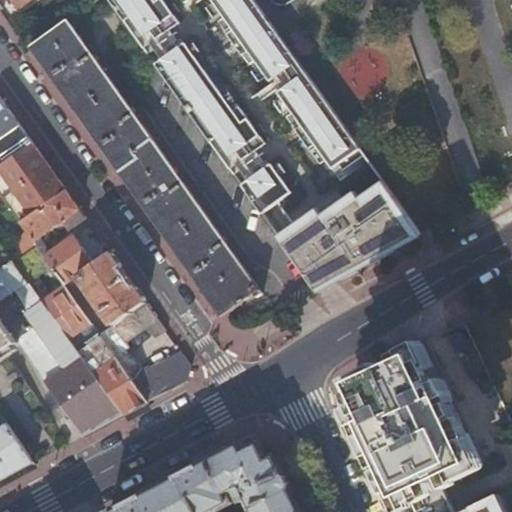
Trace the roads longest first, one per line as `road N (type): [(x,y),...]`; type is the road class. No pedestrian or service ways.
road 1 (residential): [(242,395),(0,67)]
road 2 (secondary): [(287,369),(511,241)]
road 3 (secondary): [(28,511),(242,395)]
road 4 (residential): [(287,369),(354,511)]
